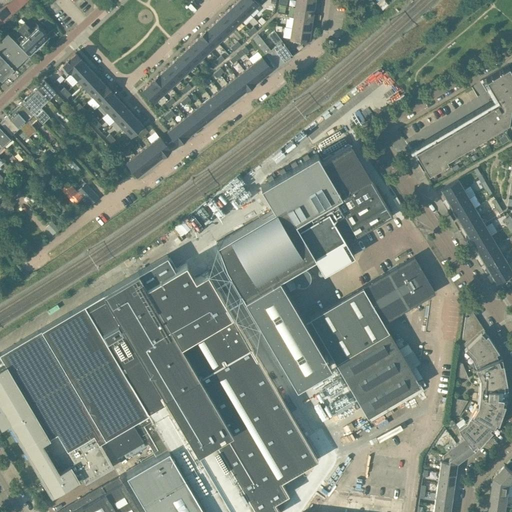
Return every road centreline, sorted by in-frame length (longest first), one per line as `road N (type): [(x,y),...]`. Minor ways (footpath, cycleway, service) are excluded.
road 1 (residential): [(492,312),(381,140),(392,118)]
road 2 (residential): [(179,152),(321,44),(328,0)]
road 3 (residential): [(30,266),(179,152)]
road 4 (residential): [(511,47),(392,118)]
road 5 (residential): [(124,87),(219,0)]
